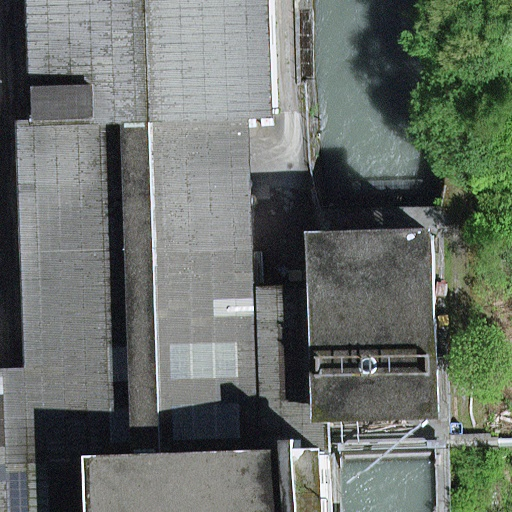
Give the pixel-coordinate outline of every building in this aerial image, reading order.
[(278,114),(274,0),(45,0),(49,121),(246,115),(278,114)] [(124,257),(250,253),(246,115),(49,121),(32,122),(34,191),(122,188),(124,257)] [(332,511),(331,457),(257,459),(252,293),(250,253),(124,257),(122,188),(34,191),(40,367),(43,464),(104,462),(105,511),(332,511)] [(392,415),(440,414),(435,237),(386,239),(324,240),(325,290),(329,417),(343,416),(392,415)] [(257,459),(331,457),(329,417),(325,290),(252,293),(257,459)] [(105,511),(104,462),(43,464),(40,367),(22,367),(19,367),(0,368),(0,511),(105,511)]
